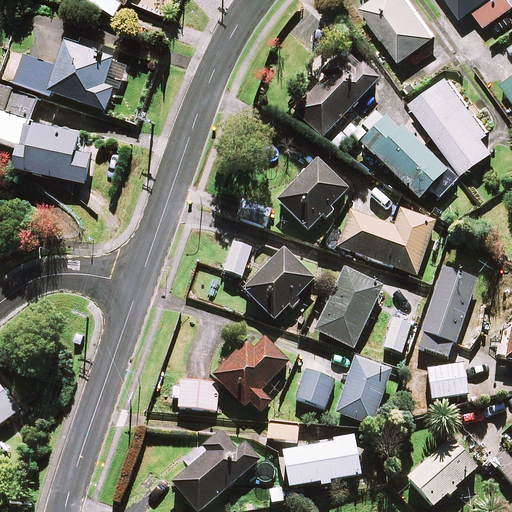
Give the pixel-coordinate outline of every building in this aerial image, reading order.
[(82,0),(114,21),(123,6),(127,9),(133,0),(82,0)] [(438,38),(410,0),(377,0),(364,9),(403,63),(438,38)] [(451,0),(465,19),(475,11),(487,28),(511,10),(511,6),(507,0),(451,0)] [(5,65),(1,78),(19,84),(18,87),(52,98),(53,95),(109,113),(116,90),(108,88),(118,57),(67,41),(59,66),(28,56),(24,71),(5,65)] [(380,84),(343,48),(315,77),(323,85),(294,115),(323,143),(380,84)] [(490,134),(451,79),(414,105),(465,176),(495,154),(485,138),(490,134)] [(0,135),(30,142),(23,171),(88,186),(94,157),(79,153),(83,136),(36,126),(42,95),(0,86),(0,88),(0,135)] [(447,176),(388,120),(376,132),(361,147),(420,204),(447,176)] [(324,220),(327,224),(336,214),(333,211),(350,193),(317,162),(277,205),(309,236),(324,220)] [(272,213),(244,203),(238,221),(266,231),(272,213)] [(436,226),(402,214),(396,232),(352,217),(340,252),(417,279),(436,226)] [(252,252),(236,246),(225,274),(242,280),(252,252)] [(290,309),(294,313),(302,305),(298,301),(315,283),(284,253),(244,295),(276,325),(290,309)] [(478,284),(444,273),(418,351),(452,362),(478,284)] [(384,293),(345,274),(316,334),(354,353),(384,293)] [(414,321),(396,316),(384,351),(402,357),(414,321)] [(247,347),(215,381),(247,411),(251,407),(262,417),(272,406),(261,396),(289,366),(265,343),(254,354),(247,347)] [(392,375),(356,363),(337,418),(373,430),(392,375)] [(469,400),(465,370),(429,374),(433,404),(469,400)] [(335,384),(307,374),(297,401),(325,411),(335,384)] [(0,429),(24,411),(0,380),(0,429)] [(217,414),(219,388),(181,385),(181,389),(173,388),(172,402),(179,402),(178,411),(217,414)] [(299,429),(270,426),(269,442),(298,445),(299,429)] [(239,454),(223,435),(206,450),(202,445),(185,460),(193,470),(174,487),(194,511),(205,511),(259,465),(246,449),(239,454)] [(478,472),(452,443),(408,483),(435,511),(478,472)] [(322,487),(322,490),(333,489),(332,485),(362,480),(356,445),(284,456),(290,492),(322,487)] [(511,462),(505,454),(493,464),(511,486),(511,462)]
